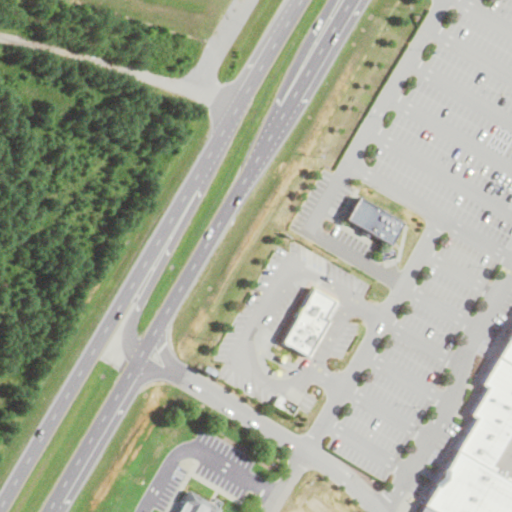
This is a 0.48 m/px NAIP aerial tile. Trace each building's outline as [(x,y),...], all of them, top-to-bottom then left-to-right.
[(354,193),(401,222),(387,243),(341,217),(354,193)] [(277,340),(302,353),(332,301),(307,287),(277,340)] [(511,319),(511,367),(491,355),(511,319)] [(491,355),(511,367),(511,422),(488,464),(494,467),(490,473),(450,450),(470,416),(465,413),(481,385),(476,382),(491,355)] [(450,450),(490,473),(511,485),(511,511),(433,511),(420,504),(450,450)] [(173,511),(187,489),(218,507),(215,511),(173,511)]
